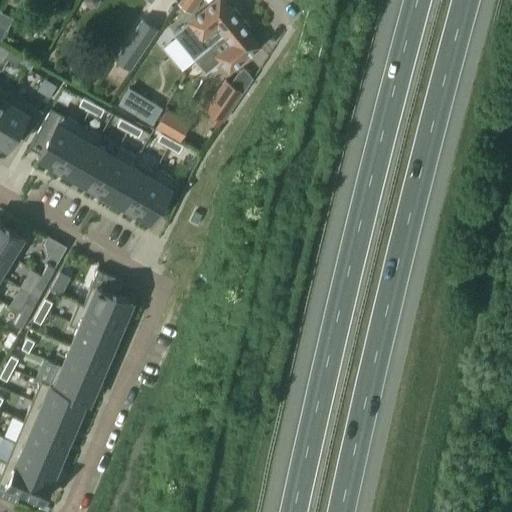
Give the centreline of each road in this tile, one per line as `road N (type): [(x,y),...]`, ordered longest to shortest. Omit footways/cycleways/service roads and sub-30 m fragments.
road 1 (motorway): [(419,0),(361,215),(298,511)]
road 2 (motorway): [(345,511),(407,222),(466,0)]
road 3 (residential): [(0,197),(155,289),(70,511)]
